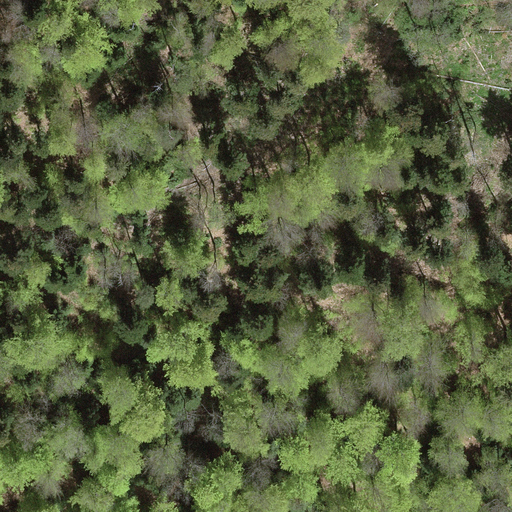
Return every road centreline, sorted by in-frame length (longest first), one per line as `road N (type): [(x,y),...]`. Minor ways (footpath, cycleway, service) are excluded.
road 1 (track): [(0,208),(175,250),(355,314),(511,338)]
road 2 (track): [(425,511),(0,249)]
